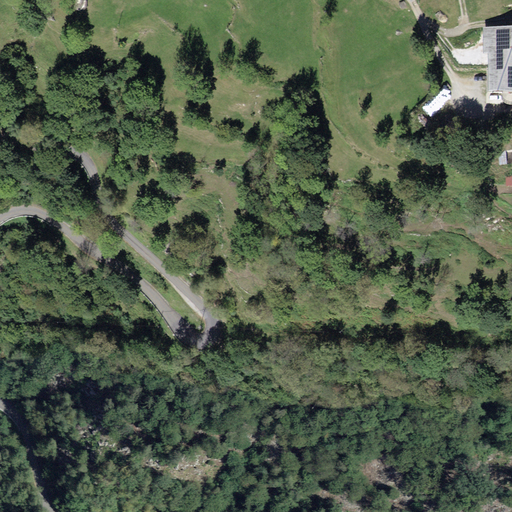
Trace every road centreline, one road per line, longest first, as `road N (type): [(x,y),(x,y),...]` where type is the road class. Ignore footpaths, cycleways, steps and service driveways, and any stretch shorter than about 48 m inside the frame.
road 1 (tertiary): [(0,218),(21,209),(41,214),(131,277),(191,340),(206,341),(214,324),(108,220),(82,155),(0,138)]
road 2 (track): [(211,337),(365,341)]
road 3 (track): [(407,0),(453,80),(474,103),(497,112)]
road 4 (tertiary): [(48,511),(20,423),(0,401)]
